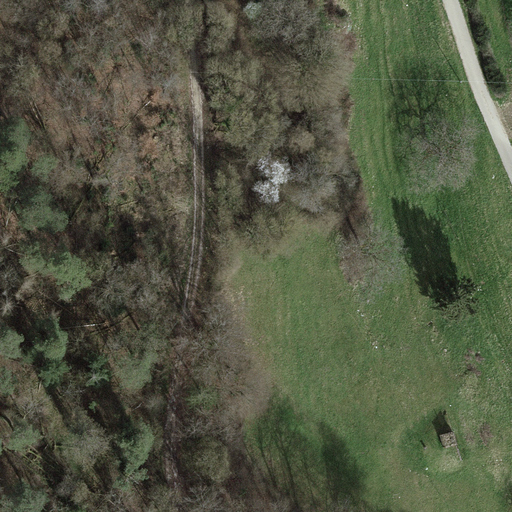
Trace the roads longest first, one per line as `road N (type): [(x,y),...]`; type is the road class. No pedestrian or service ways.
road 1 (track): [(176,511),(167,433),(197,234),(186,0)]
road 2 (unclassified): [(511,165),(450,0)]
